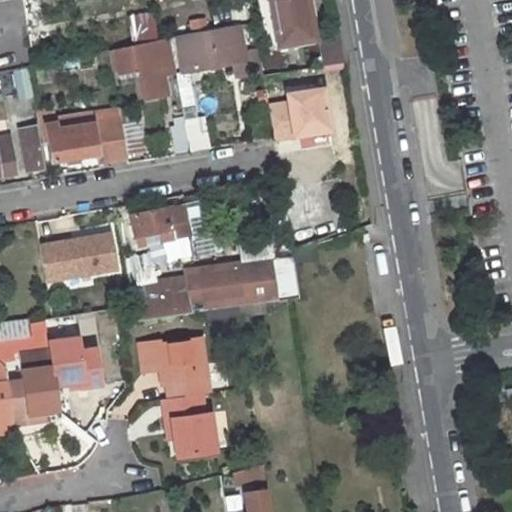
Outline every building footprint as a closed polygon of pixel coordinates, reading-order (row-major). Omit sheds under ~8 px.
[(316,43),(309,0),(269,0),(278,49),(316,43)] [(204,19),(182,23),(183,35),(205,30),(204,19)] [(183,35),(176,37),(183,71),(231,62),(233,61),(233,60),(246,57),(244,48),(239,23),(205,30),(183,35)] [(339,30),(320,33),(326,65),(345,62),(339,30)] [(161,72),(159,63),(171,61),(166,38),(108,50),(112,73),(140,67),(141,75),(161,72)] [(262,70),(258,46),(244,48),(246,57),(233,60),(233,61),(231,62),(234,76),(262,70)] [(34,91),(28,69),(16,72),(22,95),(34,91)] [(182,107),(196,106),(193,75),(179,76),(182,107)] [(288,101),(268,104),(273,138),(330,128),(323,87),(286,93),(288,101)] [(120,118),(127,155),(137,154),(130,116),(120,118)] [(128,157),(127,155),(120,118),(83,124),(83,127),(58,131),(56,123),(40,126),(44,143),(48,142),(52,162),(99,153),(101,162),(128,157)] [(192,152),(210,149),(205,120),(186,124),(190,145),(192,152)] [(190,145),(186,124),(171,127),(175,147),(190,145)] [(38,127),(21,130),(24,149),(41,146),(38,127)] [(0,174),(15,172),(10,139),(0,140),(0,174)] [(41,146),(24,149),(28,171),(45,168),(41,146)] [(190,236),(184,205),(131,215),(135,237),(169,231),(170,236),(174,236),(174,239),(190,236)] [(74,240),(41,246),(47,280),(117,269),(111,234),(82,239),(82,245),(75,246),(74,240)] [(189,293),(187,279),(144,286),(147,300),(132,302),(136,322),(193,313),(191,301),(197,300),(196,292),(189,293)] [(30,323),(31,337),(32,347),(52,343),(49,320),(30,323)] [(72,384),(83,383),(84,389),(89,389),(106,387),(101,352),(84,354),(82,339),(52,343),(59,386),(72,384)] [(140,346),(145,376),(166,373),(171,402),(203,397),(211,396),(203,341),(164,348),(163,342),(140,346)] [(62,412),(59,386),(57,377),(56,367),(24,372),(31,417),(62,412)] [(0,431),(17,430),(9,381),(0,382),(0,431)] [(73,391),(84,389),(83,383),(72,384),(73,391)] [(172,424),(175,441),(178,461),(217,455),(212,417),(205,418),(203,397),(171,402),(164,402),(167,425),(172,424)] [(172,424),(167,425),(169,442),(175,441),(172,424)] [(235,485),(265,480),(263,465),(233,473),(235,485)] [(269,511),(266,490),(245,493),(247,511),(269,511)] [(229,511),(245,511),(240,494),(226,498),(229,511)]
